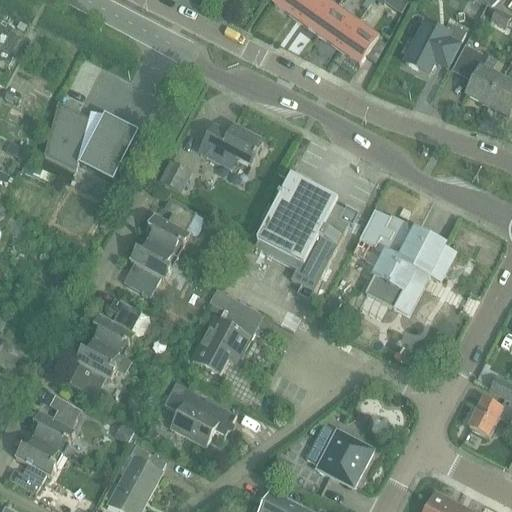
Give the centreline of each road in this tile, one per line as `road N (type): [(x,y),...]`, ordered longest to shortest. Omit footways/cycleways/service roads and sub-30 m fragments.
road 1 (tertiary): [(511,222),(422,182),(315,112),(214,75),(78,0)]
road 2 (residential): [(511,164),(381,120),(147,0)]
road 3 (residential): [(173,511),(368,372),(439,408)]
road 4 (residential): [(0,463),(142,197)]
road 5 (residential): [(439,408),(511,269)]
